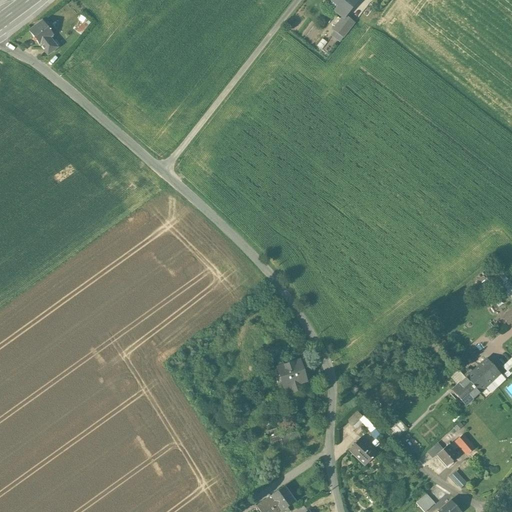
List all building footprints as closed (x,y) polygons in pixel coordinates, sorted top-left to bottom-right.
[(357,0),(331,0),(331,1),(338,7),(334,12),(342,18),(343,18),(345,16),(346,14),(347,14),(357,0)] [(343,18),(342,18),(340,21),(339,21),(333,30),(343,38),(354,23),(345,16),(343,18)] [(85,19),(76,31),(80,34),(90,23),(85,19)] [(52,35),(43,22),(30,31),(40,45),(40,44),(49,38),(52,35)] [(56,48),(49,38),(40,44),(48,54),(56,48)] [(511,307),(501,317),(508,325),(511,322),(511,307)] [(434,362),(428,355),(424,359),(430,366),(438,371),(441,365),(434,362)] [(486,359),(473,372),(486,387),(500,374),(486,359)] [(299,362),(277,368),(283,388),(305,381),(299,362)] [(486,387),(473,372),(465,379),(479,393),(486,387)] [(479,393),(465,379),(452,391),(465,406),(479,393)] [(305,381),(283,388),(294,422),(300,442),(322,435),(305,381)] [(357,412),(347,422),(351,427),(358,421),(361,417),(357,412)] [(394,414),(385,423),(389,427),(393,423),(398,419),(394,414)] [(407,429),(398,419),(393,423),(403,433),(407,429)] [(358,421),(352,427),(355,430),(360,425),(361,424),(358,421)] [(294,422),(268,431),(274,451),(300,442),(294,422)] [(403,433),(393,423),(389,427),(399,437),(403,433)] [(355,430),(353,433),(357,436),(364,429),(360,425),(355,430)] [(399,437),(389,427),(385,431),(394,441),(399,437)] [(364,438),(369,444),(380,434),(375,428),(364,438)] [(470,444),(462,435),(454,441),(463,451),(470,444)] [(376,454),(359,439),(348,451),(365,466),(376,454)] [(447,445),(436,455),(447,468),(453,463),(451,461),(457,456),(447,445)] [(456,471),(449,477),(460,489),(467,482),(456,471)] [(284,486),(270,495),(282,511),(295,501),(284,486)] [(416,502),(424,511),(435,503),(427,493),(416,502)] [(280,511),(282,511),(270,495),(256,506),(260,511),(280,511)] [(460,511),(450,500),(437,511),(460,511)]
